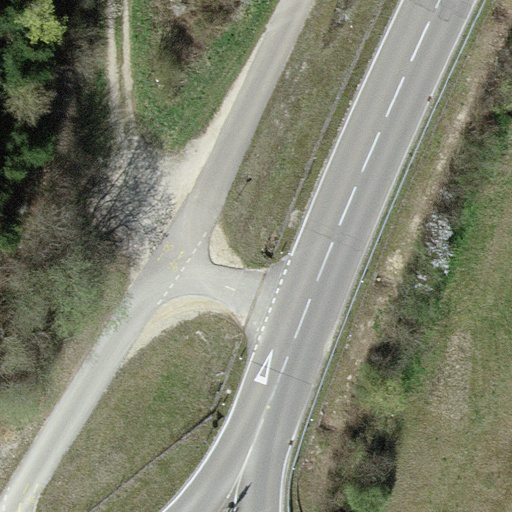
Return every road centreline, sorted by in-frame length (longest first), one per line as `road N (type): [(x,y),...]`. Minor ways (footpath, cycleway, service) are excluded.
road 1 (track): [(117,0),(128,160),(170,265),(300,0)]
road 2 (secondary): [(241,511),(382,119),(440,0)]
